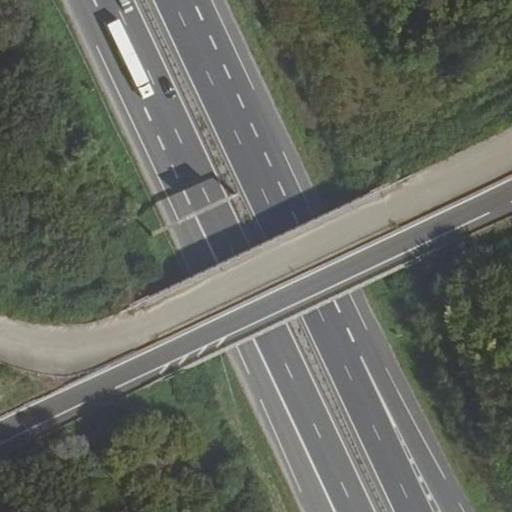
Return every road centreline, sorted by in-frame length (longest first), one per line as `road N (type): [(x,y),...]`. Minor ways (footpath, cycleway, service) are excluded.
road 1 (motorway): [(0,435),(511,192)]
road 2 (motorway): [(337,350),(180,0)]
road 3 (motorway): [(201,188),(353,511)]
road 4 (motorway): [(201,188),(192,230),(319,511)]
road 5 (motorway): [(112,0),(201,188)]
road 6 (motorway): [(458,511),(385,392),(337,350)]
road 7 (motorway): [(414,511),(337,350)]
